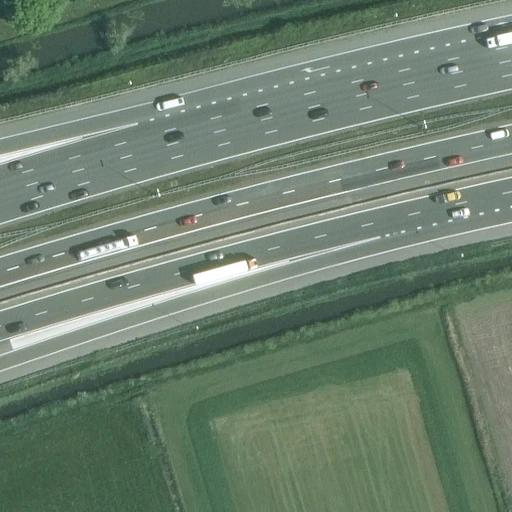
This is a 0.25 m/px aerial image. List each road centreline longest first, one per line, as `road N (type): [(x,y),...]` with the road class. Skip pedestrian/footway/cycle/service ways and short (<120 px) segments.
road 1 (motorway): [(0,278),(353,178),(511,143)]
road 2 (motorway): [(0,365),(296,268),(376,224)]
road 3 (motorway): [(0,327),(376,224)]
road 4 (motorway): [(511,60),(154,149)]
road 5 (motorway): [(154,149),(0,197)]
road 6 (motorway): [(154,149),(0,165)]
road 7 (motorway): [(376,224),(511,193)]
